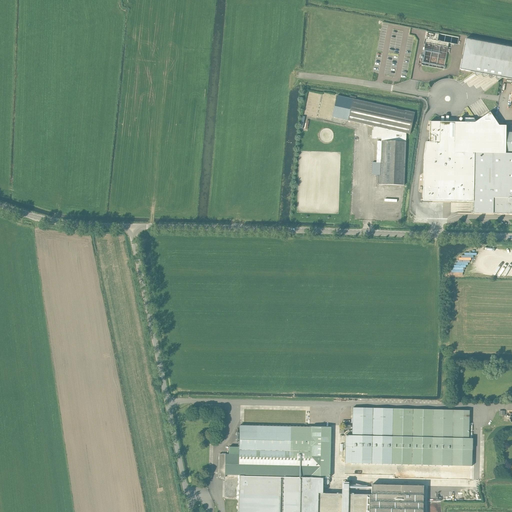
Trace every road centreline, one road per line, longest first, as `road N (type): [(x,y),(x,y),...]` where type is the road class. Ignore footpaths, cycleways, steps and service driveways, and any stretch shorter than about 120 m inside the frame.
road 1 (unclassified): [(511,235),(129,226)]
road 2 (unclassified): [(186,511),(129,226)]
road 3 (unknown): [(336,402),(336,466),(436,473),(442,511)]
road 4 (unknown): [(336,402),(480,404)]
road 5 (unclassified): [(129,226),(54,221),(0,205)]
